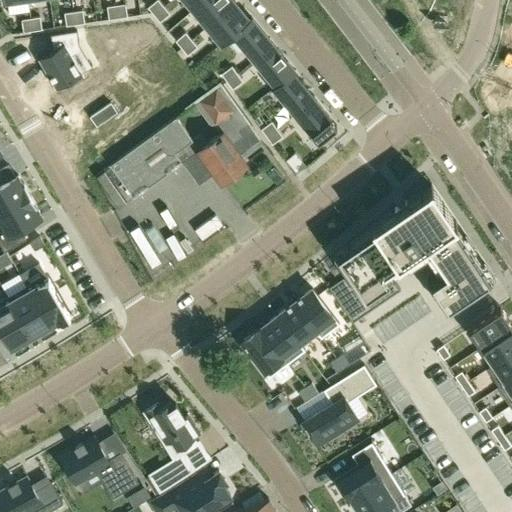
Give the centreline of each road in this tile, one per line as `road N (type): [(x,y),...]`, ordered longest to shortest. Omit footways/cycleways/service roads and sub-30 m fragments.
road 1 (residential): [(0,76),(148,331)]
road 2 (residential): [(159,323),(249,260),(389,141)]
road 3 (residential): [(305,511),(159,323)]
road 4 (residential): [(272,0),(389,141)]
road 5 (residential): [(0,418),(148,331)]
road 6 (residential): [(511,227),(429,107)]
